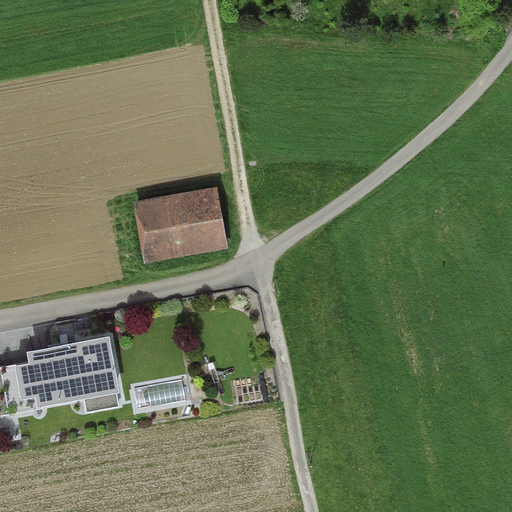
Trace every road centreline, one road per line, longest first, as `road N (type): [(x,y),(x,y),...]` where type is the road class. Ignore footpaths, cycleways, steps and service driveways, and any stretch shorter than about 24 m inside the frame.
road 1 (residential): [(256,264),(421,142),(511,48)]
road 2 (track): [(208,0),(256,264)]
road 3 (residential): [(0,319),(256,264)]
road 4 (residential): [(256,264),(313,511)]
